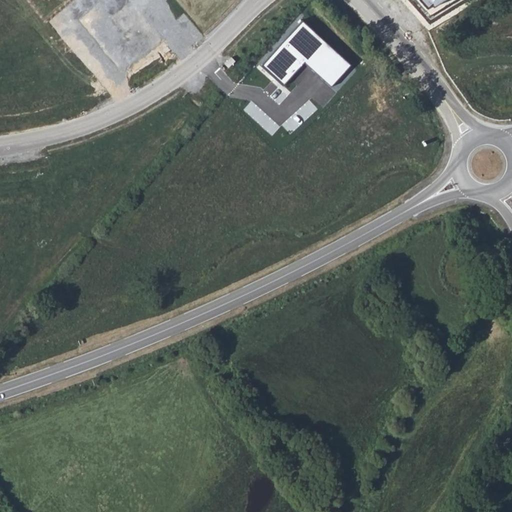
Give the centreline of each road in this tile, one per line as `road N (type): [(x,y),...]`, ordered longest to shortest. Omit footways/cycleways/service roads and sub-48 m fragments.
road 1 (tertiary): [(419,203),(306,267),(118,351),(0,393)]
road 2 (residential): [(258,0),(141,99),(60,134),(0,143)]
road 3 (residential): [(444,92),(421,56),(363,0)]
